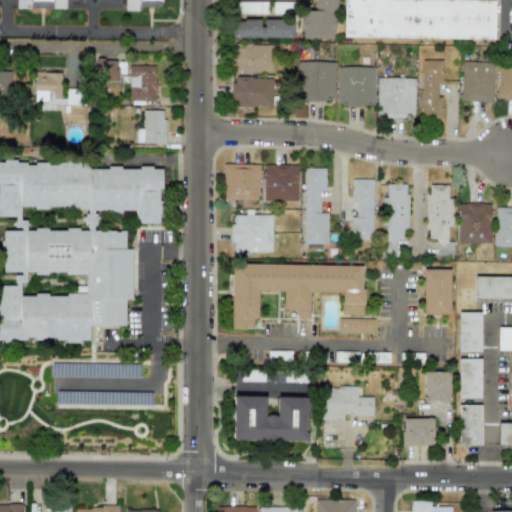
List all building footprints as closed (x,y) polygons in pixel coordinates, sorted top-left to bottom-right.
[(16,0),(16,8),(65,8),(65,0),(124,0),(124,11),(137,11),(137,7),(160,8),(160,0),(16,0)] [(300,39),(335,38),(334,0),(313,0),(313,10),(299,10),(300,39)] [(493,40),(493,0),(342,0),(342,37),(493,40)] [(267,2),(236,2),(236,13),(266,13),(267,2)] [(290,2),(273,2),(273,13),(290,13),(290,2)] [(292,38),(292,19),(231,19),(231,38),(292,38)] [(271,45),(231,46),(232,74),(272,73),(271,45)] [(117,82),(117,60),(94,60),(94,81),(117,82)] [(441,83),(442,60),(420,60),(419,119),(441,120),(441,96),(436,96),(436,83),(441,83)] [(325,102),(325,99),(333,99),(334,62),(295,61),(294,101),(325,102)] [(511,99),(511,61),(498,61),(496,99),(511,99)] [(460,101),(492,102),(494,63),(461,62),(460,101)] [(128,65),(154,65),(154,80),(155,80),(155,93),(154,93),(154,101),(129,101),(129,87),(139,87),(139,76),(134,77),(128,77),(128,65)] [(336,67),(335,103),(345,103),(345,106),(373,107),(374,67),(336,67)] [(0,103),(9,103),(10,71),(0,71),(0,103)] [(61,73),(34,72),(33,101),(40,101),(39,110),(53,110),(53,104),(79,105),(79,89),(66,89),(65,98),(60,98),(61,73)] [(272,107),(272,78),(231,78),(231,107),(272,107)] [(414,78),(376,78),(376,113),(386,114),(386,118),(404,118),(404,114),(413,114),(414,78)] [(142,129),(136,128),(136,143),(164,143),(165,111),(143,110),(142,129)] [(160,166),(0,163),(0,216),(14,217),(14,227),(18,231),(1,230),(0,272),(14,276),(14,285),(0,285),(0,339),(81,341),(88,338),(88,326),(124,326),(125,299),(131,299),(132,249),(125,249),(125,231),(96,230),(97,220),(93,211),(135,212),(135,213),(139,224),(159,224),(160,166)] [(223,164),(258,165),(258,181),(257,181),(256,200),(223,200),(223,180),(223,164)] [(263,164),(271,164),(271,165),(290,165),(297,165),(297,201),(263,201),(263,164)] [(302,244),(326,244),(327,213),(319,213),(319,191),(324,191),(325,168),(303,168),(302,244)] [(372,179),(351,179),(350,203),(356,203),(355,217),(351,217),(350,240),(371,240),(372,179)] [(407,184),(386,184),(385,197),(382,197),(381,225),(384,225),(384,248),(396,248),(396,238),(406,238),(407,184)] [(447,185),(426,185),(426,239),(436,239),(436,255),(451,255),(452,241),(447,241),(447,227),(452,227),(452,198),(447,198),(447,185)] [(489,243),(490,204),(458,203),(457,243),(489,243)] [(494,247),(511,247),(511,207),(495,207),(494,247)] [(272,252),(271,214),(231,215),(232,253),(272,252)] [(362,315),(362,265),(230,265),(230,328),(256,328),(256,291),(282,291),(282,310),(296,310),(296,318),(308,318),(308,292),(341,292),(341,315),(362,315)] [(422,314),(448,315),(449,270),(423,269),(422,314)] [(511,276),(473,276),(473,299),(511,299),(511,276)] [(480,352),(479,312),(457,312),(457,352),(480,352)] [(373,319),(337,318),(336,333),(373,334),(373,319)] [(497,350),(511,350),(511,327),(497,327),(497,350)] [(388,353),(374,353),(373,362),(388,363),(388,353)] [(479,358),(457,359),(457,399),(480,399),(479,358)] [(264,381),(263,370),(240,370),(240,382),(264,381)] [(271,383),(306,382),(306,371),(270,372),(271,383)] [(448,371),(422,372),(423,402),(449,401),(448,371)] [(371,397),(349,397),(349,387),(321,387),(321,420),(343,420),(343,415),(371,415),(371,397)] [(304,441),(304,397),(275,397),(275,415),(263,415),(264,396),(232,396),(231,440),(304,441)] [(480,445),(480,405),(457,405),(457,445),(480,445)] [(432,418),(401,419),(401,446),(432,445),(432,418)] [(511,422),(497,423),(497,446),(511,445),(511,422)] [(353,511),(353,499),(314,498),(313,511),(353,511)] [(449,511),(450,506),(429,506),(429,501),(410,501),(410,511),(449,511)]
